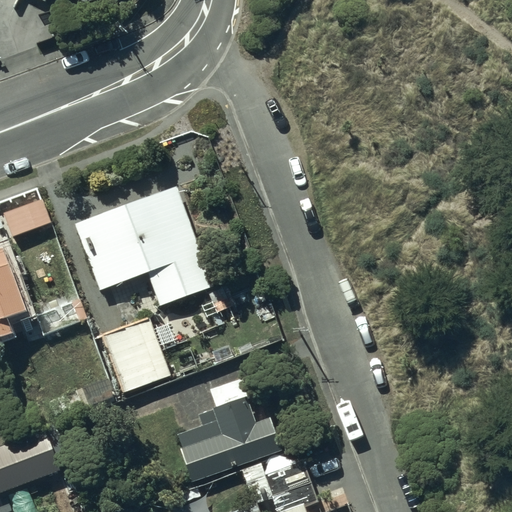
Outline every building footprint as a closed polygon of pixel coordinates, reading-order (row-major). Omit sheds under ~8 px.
[(37,0),(45,4),(46,0),(77,0),(103,12),(108,0),(37,0)] [(98,289),(146,273),(158,307),(214,288),(195,239),(178,188),(76,223),(98,289)] [(42,202),(3,215),(10,237),(49,224),(42,202)] [(0,319),(8,316),(2,301),(21,294),(0,236),(0,319)] [(160,321),(150,325),(148,319),(100,337),(122,394),(170,375),(157,343),(167,339),(160,321)] [(216,409),(212,411),(199,416),(203,426),(177,436),(181,448),(178,449),(191,483),(280,449),(269,419),(254,424),(245,402),(256,397),(248,375),(209,390),(216,409)] [(108,378),(82,388),(89,407),(115,396),(108,378)] [(89,412),(51,428),(61,451),(99,435),(89,412)] [(41,433),(0,447),(0,491),(55,472),(41,433)] [(253,505),(233,511),(303,511),(302,509),(319,503),(303,460),(245,482),(253,505)]
